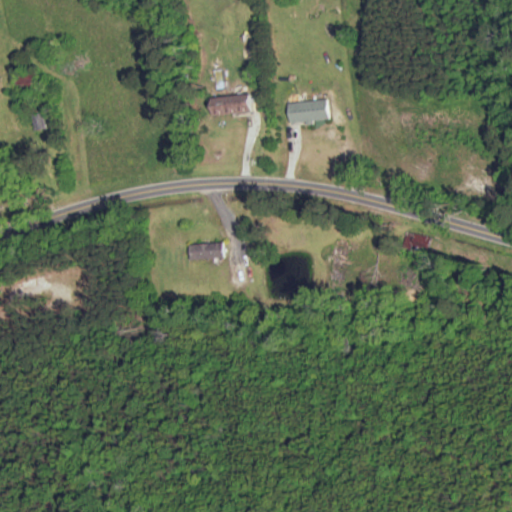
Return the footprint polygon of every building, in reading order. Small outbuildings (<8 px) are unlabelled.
[(14,73),(18,91),(42,86),(38,69),(14,73)] [(256,115),(255,95),(215,97),(217,117),(256,115)] [(292,105),(294,124),(333,120),(331,101),(292,105)] [(34,107),(39,132),(58,128),(53,103),(34,107)] [(350,240),(336,240),(333,279),(348,280),(350,240)] [(229,258),(228,242),(194,243),(194,259),(229,258)]
